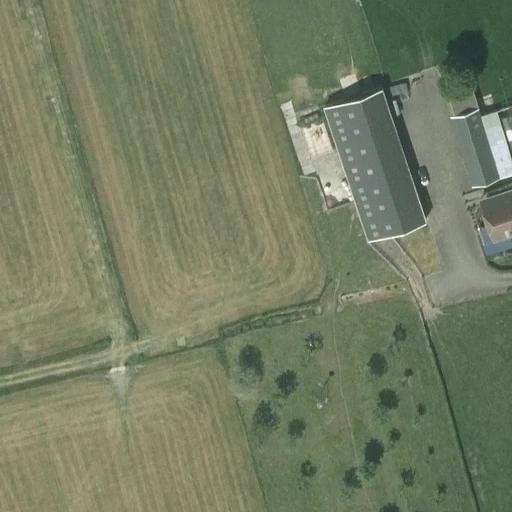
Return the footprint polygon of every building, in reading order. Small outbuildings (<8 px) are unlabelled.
[(389,85),(397,111),(423,103),(415,77),(389,85)] [(425,220),(383,95),(381,87),(324,106),(368,239),(425,220)] [(480,115),(478,107),(451,115),(472,184),(499,176),(480,115)] [(480,115),(499,176),(511,172),(511,135),(504,108),(480,115)] [(511,232),(511,186),(510,188),(511,193),(511,194),(482,205),(493,239),(511,232)]
